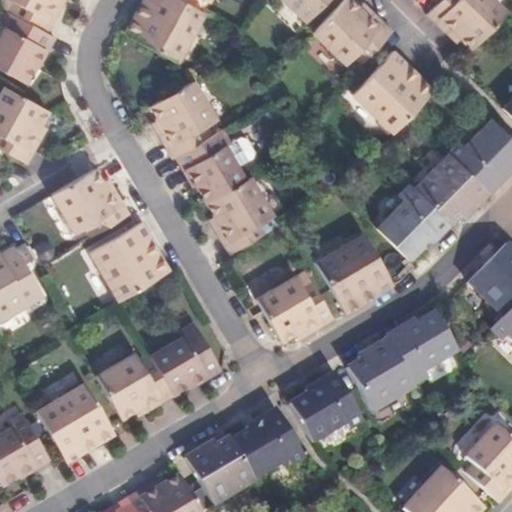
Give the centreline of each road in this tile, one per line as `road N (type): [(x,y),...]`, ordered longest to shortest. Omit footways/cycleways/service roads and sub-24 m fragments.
road 1 (residential): [(511,208),(421,292),(260,382)]
road 2 (residential): [(119,140),(260,382)]
road 3 (residential): [(260,382),(42,511)]
road 4 (residential): [(106,0),(85,35),(84,79),(119,140)]
road 5 (residential): [(0,208),(119,140)]
